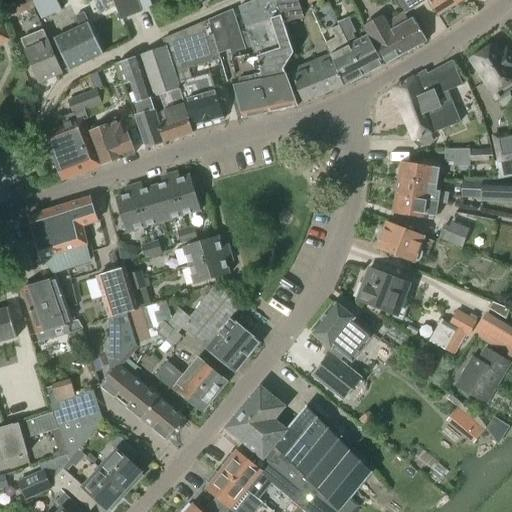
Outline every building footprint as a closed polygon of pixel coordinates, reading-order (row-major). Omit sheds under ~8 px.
[(20,0),(2,8),(7,18),(11,16),(33,6),(29,0),(20,0)] [(31,0),(42,20),(59,12),(56,5),(59,3),(57,0),(31,0)] [(137,0),(112,0),(121,20),(142,12),(137,0)] [(150,0),(137,0),(142,12),(153,8),(150,0)] [(284,25),(276,0),(254,0),(240,6),(246,25),(240,27),(247,54),(249,54),(250,58),(256,57),(258,57),(262,73),(257,74),(267,112),(297,105),(283,69),(293,52),(284,25)] [(276,0),(284,25),(304,18),(297,0),(276,0)] [(397,0),(402,7),(403,6),(406,12),(414,7),(421,13),(432,6),(430,4),(428,0),(397,0)] [(428,0),(430,4),(432,6),(438,15),(456,4),(453,0),(428,0)] [(220,53),(230,50),(232,58),(236,78),(233,79),(244,117),(267,112),(257,74),(262,73),(258,57),(256,57),(250,58),(249,54),(247,54),(240,27),(239,28),(233,9),(209,20),(220,53)] [(0,44),(11,41),(0,11),(0,44)] [(79,28),(72,31),(85,61),(101,54),(88,25),(89,25),(83,13),(74,17),(79,28)] [(364,28),(386,64),(426,40),(413,18),(408,21),(403,14),(386,24),(382,17),(364,28)] [(385,65),(368,37),(357,42),(353,34),(356,32),(349,17),(338,22),(341,29),(365,75),(385,65)] [(175,72),(189,68),(221,58),(220,57),(220,53),(209,20),(164,39),(175,72)] [(326,43),(331,54),(331,56),(344,85),(365,75),(341,29),(338,22),(337,23),(338,25),(331,29),(335,38),(326,43)] [(24,50),(38,82),(62,72),(48,40),(47,40),(43,30),(21,39),(25,50),(24,50)] [(68,69),(85,61),(72,31),(55,39),(68,69)] [(175,72),(164,39),(162,40),(166,46),(139,56),(153,97),(169,91),(174,107),(161,112),(155,114),(164,140),(165,141),(192,132),(183,99),(175,72)] [(481,75),(492,93),(498,103),(511,95),(509,92),(511,90),(511,57),(507,50),(501,55),(495,46),(486,52),(483,51),(476,55),(476,58),(473,60),(482,74),(481,75)] [(331,56),(331,54),(290,70),(297,85),(294,86),(300,103),(344,85),(331,56)] [(146,147),(164,140),(155,114),(161,112),(153,97),(139,56),(116,64),(146,147)] [(394,87),(394,88),(413,139),(421,136),(424,144),(435,140),(432,132),(461,121),(453,101),(441,105),(436,94),(462,85),(452,60),(428,74),(426,69),(394,87)] [(222,117),(210,73),(191,78),(189,68),(175,72),(183,99),(185,98),(193,126),(222,117)] [(96,72),(91,74),(97,90),(102,88),(96,72)] [(62,180),(101,165),(88,133),(83,120),(87,119),(82,108),(101,101),(97,90),(68,100),(73,113),(62,118),(64,124),(44,131),(62,180)] [(88,133),(101,165),(135,152),(122,118),(88,133)] [(511,132),(491,137),(497,161),(494,162),(498,181),(511,177),(511,132)] [(489,149),(445,150),(445,163),(453,163),(454,167),(471,167),(470,162),(489,162),(489,149)] [(400,179),(437,184),(440,162),(430,161),(429,165),(402,162),(400,179)] [(169,175),(181,215),(201,209),(191,174),(179,177),(178,172),(169,175)] [(163,221),(165,220),(181,215),(169,175),(161,177),(162,182),(153,185),(163,221)] [(400,179),(397,195),(439,203),(439,202),(446,204),(448,193),(436,191),(437,184),(400,179)] [(133,185),(145,226),(163,221),(153,185),(143,188),(141,182),(133,185)] [(464,197),(482,197),(482,200),(511,201),(511,184),(485,182),(464,182),(464,197)] [(133,185),(124,188),(126,193),(116,196),(126,231),(145,226),(133,185)] [(437,215),(439,203),(397,195),(395,213),(427,218),(427,214),(437,215)] [(28,215),(28,216),(42,257),(55,274),(92,264),(86,243),(82,225),(97,220),(89,196),(28,215)] [(427,254),(432,238),(388,223),(386,228),(382,230),(379,234),(378,237),(379,241),(377,247),(414,263),(419,262),(422,258),(427,254)] [(193,226),(185,228),(190,239),(196,237),(193,226)] [(190,239),(185,228),(177,231),(180,242),(190,239)] [(189,266),(232,252),(229,243),(222,246),(218,234),(182,246),(189,266)] [(158,240),(150,243),(154,256),(163,254),(158,240)] [(154,256),(150,243),(141,245),(146,259),(154,256)] [(235,261),(232,252),(189,266),(194,283),(229,272),(227,263),(235,261)] [(125,268),(97,276),(108,316),(113,315),(125,311),(137,307),(133,292),(130,283),(128,275),(125,268)] [(369,268),(357,299),(403,316),(415,285),(369,268)] [(142,271),(128,275),(130,283),(144,279),(142,271)] [(75,321),(74,316),(70,317),(57,277),(22,288),(38,340),(45,338),(42,331),(62,325),(66,332),(82,327),(78,320),(75,321)] [(144,279),(130,283),(133,292),(147,287),(144,279)] [(171,318),(167,324),(177,332),(181,327),(236,372),(261,341),(232,318),(243,304),(217,284),(212,290),(190,318),(179,309),(178,310),(171,318)] [(137,307),(125,311),(135,345),(160,336),(173,348),(182,337),(177,332),(167,324),(171,318),(165,298),(137,307)] [(313,331),(336,350),(332,355),(331,355),(313,377),(343,401),(361,379),(340,362),(344,357),(350,361),(373,334),(335,303),(313,331)] [(0,308),(0,340),(16,336),(8,306),(0,308)] [(113,315),(108,316),(109,375),(118,364),(120,366),(126,359),(136,348),(135,345),(125,311),(113,315)] [(475,323),(457,312),(450,325),(455,328),(444,348),(454,354),(465,334),(468,335),(475,323)] [(511,335),(484,318),(474,335),(511,357),(511,335)] [(473,356),(455,386),(487,406),(511,364),(511,363),(485,347),(478,359),(473,356)] [(158,374),(203,411),(227,381),(198,357),(182,376),(167,363),(158,374)] [(109,375),(100,385),(168,439),(186,418),(120,366),(118,364),(109,375)] [(59,429),(59,431),(70,459),(103,421),(93,391),(75,396),(70,379),(52,384),(59,410),(52,412),(59,429)] [(241,409),(225,429),(259,457),(262,460),(287,429),(275,419),(286,406),(261,386),(243,409),(241,408),(241,409)] [(287,429),(262,460),(280,475),(300,492),(292,501),(305,511),(340,511),(372,473),(306,406),(287,429)] [(458,406),(449,417),(459,425),(469,414),(458,406)] [(0,460),(27,453),(24,441),(59,429),(52,412),(13,425),(13,424),(0,427),(0,460)] [(486,427),(497,443),(509,425),(493,415),(486,427)] [(100,467),(125,490),(133,481),(136,484),(144,475),(141,472),(142,471),(129,460),(137,451),(119,435),(110,444),(116,449),(100,467)] [(230,454),(222,464),(225,466),(223,470),(248,489),(247,490),(259,500),(272,484),(280,475),(262,460),(259,457),(253,464),(248,461),(237,452),(234,456),(230,454)] [(18,482),(25,500),(51,489),(49,485),(54,478),(64,467),(70,459),(68,454),(39,463),(42,471),(18,482)] [(117,498),(125,490),(100,467),(83,485),(64,467),(54,478),(63,487),(69,489),(89,508),(97,499),(108,508),(109,507),(112,510),(120,501),(117,498)] [(211,485),(207,489),(217,497),(224,502),(217,511),(218,511),(254,511),(263,502),(259,500),(247,490),(248,489),(223,470),(219,475),(216,472),(208,482),(211,485)] [(84,511),(65,492),(56,500),(63,508),(58,511),(84,511)]
